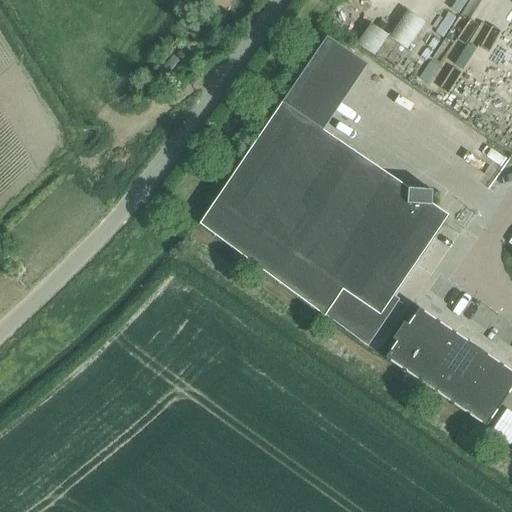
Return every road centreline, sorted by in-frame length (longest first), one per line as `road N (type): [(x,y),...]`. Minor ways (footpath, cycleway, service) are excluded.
road 1 (unclassified): [(0,323),(192,131),(286,0)]
road 2 (unknown): [(509,207),(352,103)]
road 3 (unclassified): [(511,203),(468,270),(511,300)]
